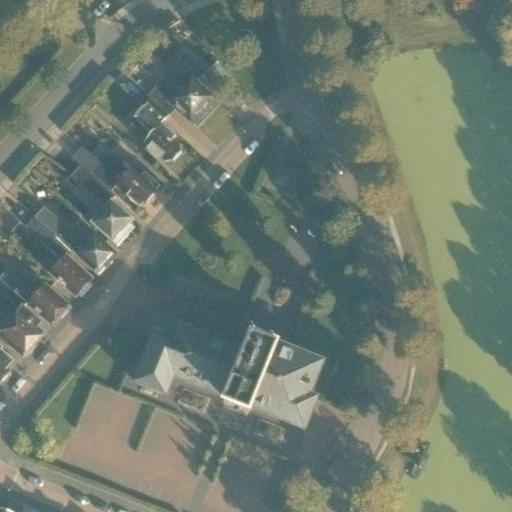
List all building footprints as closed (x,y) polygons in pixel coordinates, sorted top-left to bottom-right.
[(149,97),(170,117),(178,109),(192,123),(194,120),(196,122),(202,115),(203,116),(204,113),(207,115),(208,114),(205,112),(207,111),(207,110),(211,102),(214,99),(196,83),(205,74),(206,75),(185,54),(163,77),(179,92),(171,100),(158,87),(149,97)] [(176,137),(163,125),(170,117),(149,97),(132,116),(136,120),(129,127),(151,147),(148,150),(160,162),(163,159),(167,163),(174,163),(181,155),(181,148),(173,141),(176,137)] [(92,113),(109,128),(115,121),(98,106),(92,113)] [(110,153),(100,164),(83,148),(72,160),(80,167),(81,166),(90,174),(110,193),(111,192),(119,184),(129,194),(127,197),(140,209),(142,206),(144,207),(158,192),(157,191),(161,187),(146,173),(142,177),(133,168),(130,171),(110,153)] [(81,166),(80,167),(67,183),(75,190),(81,183),(106,206),(90,224),(117,248),(134,229),(130,225),(134,220),(112,200),(116,196),(111,192),(110,193),(90,174),(81,166)] [(35,219),(73,253),(82,262),(83,261),(99,276),(108,265),(111,265),(116,256),(93,235),(84,245),(43,209),(35,219)] [(68,258),(73,253),(35,219),(25,230),(62,262),(50,276),(76,299),(79,296),(81,298),(91,287),(89,285),(92,280),(77,266),(68,258)] [(35,296),(14,277),(7,271),(0,279),(6,285),(52,327),(52,328),(53,328),(53,325),(59,319),(62,319),(68,313),(67,310),(69,309),(70,309),(71,307),(69,307),(45,285),(35,296)] [(37,345),(38,343),(45,335),(37,328),(41,324),(24,308),(27,305),(0,280),(0,302),(14,315),(0,331),(0,336),(24,358),(26,356),(30,355),(34,351),(34,347),(36,345),(37,345)] [(251,409),(283,421),(304,430),(316,401),(308,398),(322,364),(277,346),(278,344),(252,334),(244,353),(180,328),(182,324),(158,314),(150,334),(155,336),(136,384),(166,395),(173,377),(226,398),(224,402),(250,412),(251,409)] [(0,385),(1,384),(6,381),(8,377),(11,373),(8,370),(14,362),(0,349),(2,347),(0,345),(0,385)]
